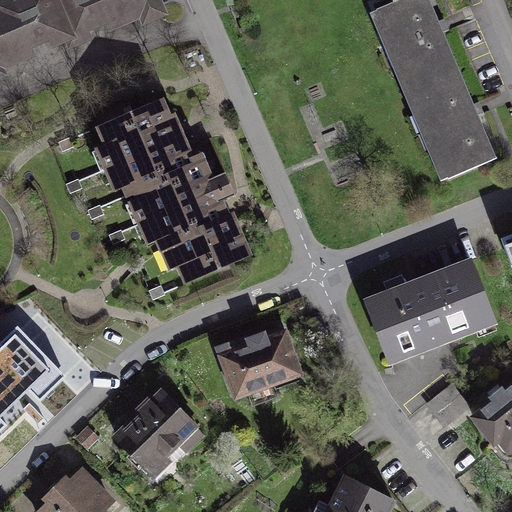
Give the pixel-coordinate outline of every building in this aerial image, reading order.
[(5,0),(0,2),(0,64),(110,17),(113,24),(144,11),(147,19),(161,13),(155,0),(5,0)] [(438,0),(386,0),(373,6),(440,179),(498,154),(489,130),(450,30),(438,0)] [(173,102),(88,137),(113,197),(122,193),(146,250),(152,247),(174,298),(255,264),(247,243),(235,215),(231,217),(225,204),(213,174),(206,157),(198,161),(186,133),(173,102)] [(511,233),(501,237),(511,267),(511,233)] [(390,361),(496,324),(473,259),(418,278),(367,296),(390,361)] [(0,377),(16,396),(63,355),(28,316),(11,331),(0,340),(0,377)] [(235,390),(297,369),(281,324),(263,330),(220,344),(235,390)] [(507,460),(511,455),(511,380),(495,393),(470,414),(507,460)] [(154,480),(207,431),(162,382),(135,407),(108,431),(154,480)] [(452,386),(428,405),(445,427),(469,407),(452,386)] [(31,511),(95,511),(110,499),(75,461),(52,481),(26,506),(31,511)] [(384,511),(392,496),(335,470),(315,511),(384,511)]
